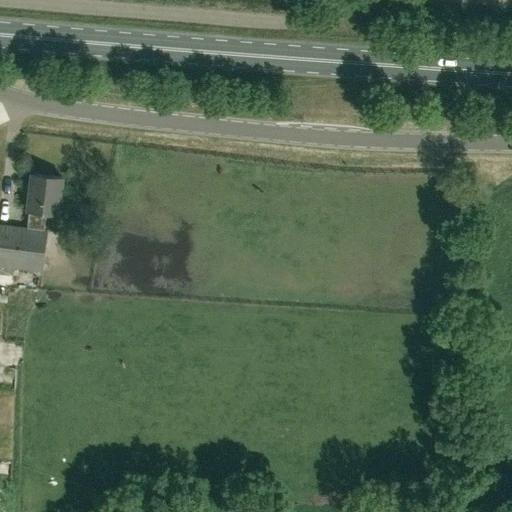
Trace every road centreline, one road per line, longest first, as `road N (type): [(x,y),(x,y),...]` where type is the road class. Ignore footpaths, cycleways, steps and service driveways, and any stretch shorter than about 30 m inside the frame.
road 1 (unclassified): [(511,145),(336,140),(0,96)]
road 2 (primary): [(511,73),(0,34)]
road 3 (unclassified): [(303,25),(12,0)]
